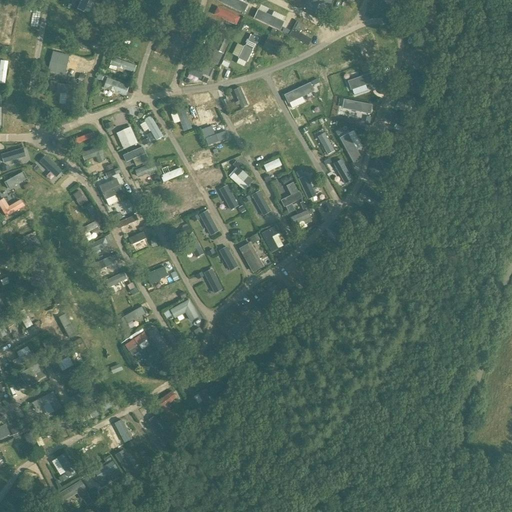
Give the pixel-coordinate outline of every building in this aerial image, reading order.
[(13,0),(13,10),(23,10),(23,0),(13,0)] [(81,0),(78,9),(84,12),(89,0),(81,0)] [(189,0),(187,6),(195,9),(197,0),(189,0)] [(236,0),(218,0),(218,1),(244,13),(248,5),(236,0)] [(308,0),(305,8),(315,12),(319,0),(308,0)] [(345,14),(347,3),(339,2),(337,12),(345,14)] [(217,6),(213,15),(237,25),(241,17),(217,6)] [(174,10),(171,18),(190,25),(193,17),(174,10)] [(258,10),(254,18),(280,31),(284,23),(258,10)] [(8,14),(4,34),(11,35),(15,16),(8,14)] [(61,22),(59,30),(80,37),(82,28),(61,22)] [(293,29),(289,35),(309,46),(312,39),(300,33),(304,25),(299,22),(294,30),(293,29)] [(164,31),(161,38),(182,47),(185,41),(164,31)] [(366,31),(352,36),(357,52),(371,47),(366,31)] [(244,46),(239,58),(247,62),(259,39),(251,35),(245,47),(244,46)] [(269,35),(263,49),(272,53),(271,54),(278,57),(285,42),(269,35)] [(343,37),(345,44),(352,42),(350,35),(343,37)] [(73,39),(71,46),(91,50),(92,43),(73,39)] [(157,51),(159,44),(154,42),(151,49),(157,51)] [(208,45),(203,58),(218,65),(224,53),(208,45)] [(53,53),(48,72),(65,76),(69,56),(53,53)] [(152,55),(149,62),(160,66),(163,59),(152,55)] [(113,58),(111,64),(134,73),(136,66),(113,58)] [(335,65),(338,71),(352,64),(349,58),(335,65)] [(191,60),(188,68),(210,77),(214,69),(191,60)] [(294,66),(275,74),(278,81),(297,73),(294,66)] [(375,70),(349,80),(352,88),(378,79),(375,70)] [(107,78),(104,87),(126,95),(129,86),(107,78)] [(58,83),(57,93),(67,94),(65,106),(75,107),(78,85),(58,83)] [(311,83),(286,95),(289,103),(315,91),(311,83)] [(241,88),(234,91),(242,108),(248,105),(241,88)] [(14,102),(14,93),(3,92),(3,101),(14,102)] [(401,92),(398,101),(418,110),(421,101),(401,92)] [(251,108),(270,100),(267,94),(248,101),(251,108)] [(345,100),(343,108),(371,114),(373,105),(345,100)] [(257,115),(272,110),(270,103),(254,108),(257,115)] [(196,106),(189,108),(196,130),(216,123),(211,109),(205,111),(207,119),(203,120),(203,118),(200,119),(196,106)] [(184,108),(177,111),(184,132),(192,129),(184,108)] [(250,108),(231,117),(234,124),(253,115),(250,108)] [(389,110),(385,118),(405,128),(408,120),(389,110)] [(146,119),(145,121),(157,141),(163,137),(152,117),(149,118),(146,119)] [(243,136),(260,129),(255,118),(239,125),(243,136)] [(327,126),(330,133),(347,125),(344,118),(327,126)] [(131,127),(117,133),(124,150),(138,143),(131,127)] [(207,128),(201,130),(204,139),(206,138),(209,145),(229,138),(226,131),(210,137),(207,128)] [(325,134),(318,137),(328,155),(334,151),(325,134)] [(348,134),(340,138),(354,162),(362,158),(348,134)] [(389,135),(385,144),(404,153),(408,145),(389,135)] [(265,142),(250,147),(252,152),(267,147),(265,142)] [(285,167),(299,161),(291,144),(277,150),(285,167)] [(102,146),(82,153),(85,161),(96,157),(99,164),(107,160),(102,146)] [(143,147),(123,155),(126,162),(139,156),(142,163),(149,160),(143,147)] [(22,149),(0,155),(3,163),(25,156),(22,149)] [(211,149),(190,156),(192,163),(213,156),(211,149)] [(44,156),(39,162),(55,177),(61,172),(44,156)] [(279,158),(264,166),(267,172),(282,165),(279,158)] [(341,159),(333,164),(345,184),(353,179),(341,159)] [(376,159),(373,168),(393,177),(396,169),(376,159)] [(234,169),(229,176),(245,190),(254,180),(240,169),(243,165),(237,160),(233,165),(234,165),(232,167),(234,169)] [(154,163),(135,170),(138,178),(157,171),(157,170),(154,163)] [(333,190),(339,187),(327,167),(321,170),(333,190)] [(119,168),(110,172),(112,177),(121,173),(119,168)] [(181,168),(161,176),(164,182),(183,174),(181,168)] [(214,169),(200,173),(202,179),(205,178),(208,177),(216,174),(214,169)] [(23,172),(4,183),(8,189),(27,179),(23,172)] [(307,176),(300,179),(309,199),(316,195),(307,176)] [(117,178),(100,186),(106,199),(123,191),(117,178)] [(276,195),(284,191),(281,186),(279,187),(274,179),(269,182),(276,195)] [(291,195),(281,200),(285,208),(286,207),(289,213),(296,210),(292,204),(303,198),(300,191),(298,191),(294,182),(287,186),(291,195)] [(68,191),(78,203),(85,198),(75,185),(68,191)] [(365,185),(361,193),(381,203),(385,195),(365,185)] [(188,186),(172,191),(173,197),(190,192),(188,186)] [(227,186),(220,190),(231,210),(238,206),(227,186)] [(2,195),(6,202),(12,198),(7,191),(2,195)] [(259,192),(252,195),(263,216),(270,212),(259,192)] [(4,199),(0,201),(0,207),(6,217),(23,207),(19,200),(8,207),(4,199)] [(182,205),(184,210),(197,204),(195,199),(182,205)] [(172,201),(156,207),(158,213),(174,207),(172,201)] [(91,207),(87,209),(91,216),(97,212),(94,207),(91,207)] [(308,210),(290,218),(293,226),(304,221),(306,224),(313,221),(311,218),(312,217),(308,210)] [(207,211),(200,215),(211,235),(218,231),(207,211)] [(135,215),(117,223),(119,229),(138,221),(135,215)] [(25,216),(4,229),(8,236),(29,223),(25,216)] [(181,216),(163,224),(165,230),(184,222),(181,216)] [(95,222),(80,230),(83,235),(98,227),(95,222)] [(337,223),(330,229),(346,245),(353,238),(337,223)] [(245,233),(251,231),(248,224),(242,226),(245,233)] [(276,226),(262,234),(272,253),(279,249),(273,237),(280,233),(276,226)] [(143,231),(129,238),(132,245),(147,238),(143,231)] [(193,233),(185,237),(196,257),(203,254),(193,233)] [(326,235),(321,240),(335,253),(340,248),(326,235)] [(105,237),(86,247),(90,255),(109,245),(107,241),(105,237)] [(150,243),(141,249),(146,258),(156,252),(150,243)] [(250,243),(240,249),(253,272),(263,267),(250,243)] [(290,243),(284,246),(288,252),(293,250),(290,243)] [(36,245),(18,253),(20,259),(39,252),(36,245)] [(227,247),(220,251),(231,271),(238,267),(227,247)] [(316,251),(310,257),(325,273),(331,268),(316,251)] [(8,254),(0,258),(0,267),(12,261),(8,254)] [(42,255),(26,262),(32,276),(28,278),(33,289),(53,280),(42,255)] [(113,255),(93,265),(97,272),(116,263),(116,262),(114,257),(113,255)] [(297,265),(291,271),(308,289),(314,283),(297,265)] [(164,267),(146,274),(149,280),(159,276),(160,280),(168,276),(164,267)] [(211,270),(204,273),(215,294),(222,290),(211,270)] [(124,272),(106,281),(109,288),(127,279),(124,272)] [(280,289),(288,283),(281,274),(273,281),(280,289)] [(177,285),(157,294),(160,300),(179,290),(177,285)] [(268,292),(261,298),(275,314),(289,300),(283,294),(276,300),(268,292)] [(12,294),(0,300),(0,304),(2,309),(10,306),(12,311),(19,307),(18,306),(23,303),(21,298),(16,301),(12,294)] [(190,300),(171,310),(175,318),(186,312),(191,321),(199,317),(190,300)] [(143,307),(122,319),(126,325),(147,314),(143,307)] [(24,309),(17,313),(26,328),(32,325),(24,309)] [(66,314),(58,318),(69,339),(77,335),(66,314)] [(253,319),(234,337),(242,344),(260,327),(253,319)] [(200,327),(194,331),(197,336),(203,332),(200,327)] [(155,328),(148,332),(159,351),(166,347),(155,328)] [(124,329),(122,336),(123,341),(129,336),(131,331),(124,329)] [(145,332),(126,345),(133,356),(150,344),(147,339),(149,338),(145,332)] [(79,338),(73,341),(76,347),(82,344),(79,338)] [(50,344),(44,347),(47,353),(54,350),(50,344)] [(65,350),(46,360),(54,374),(61,370),(57,362),(69,356),(65,350)] [(32,351),(12,361),(16,368),(35,358),(32,351)] [(237,357),(218,370),(223,377),(242,364),(237,357)] [(40,362),(18,374),(22,381),(43,369),(40,362)] [(245,363),(242,365),(248,374),(251,372),(245,363)] [(10,367),(4,370),(8,378),(13,375),(10,367)] [(90,388),(70,398),(74,405),(94,395),(90,388)] [(206,390),(199,394),(212,414),(219,409),(206,390)] [(171,391),(154,404),(166,421),(173,416),(166,405),(176,398),(171,391)] [(53,392),(31,403),(35,410),(49,403),(54,412),(61,408),(53,392)] [(106,399),(87,411),(92,418),(111,407),(106,399)] [(144,403),(138,406),(145,421),(151,419),(144,403)] [(155,416),(149,421),(163,439),(169,434),(155,416)] [(0,438),(10,434),(5,424),(0,426),(0,438)] [(19,427),(10,430),(13,437),(22,434),(19,427)] [(39,428),(24,435),(31,452),(40,448),(36,439),(42,436),(39,428)] [(170,435),(165,439),(168,444),(173,440),(170,435)] [(158,438),(152,443),(158,451),(164,446),(158,438)] [(8,443),(1,447),(10,464),(17,460),(8,443)] [(123,452),(114,457),(126,475),(134,470),(123,452)] [(63,454),(56,459),(68,477),(75,473),(63,454)] [(96,459),(98,464),(106,460),(104,455),(96,459)] [(112,461),(95,472),(99,479),(111,472),(116,468),(112,461)] [(45,479),(23,485),(26,496),(36,494),(38,502),(54,497),(52,492),(49,493),(45,479)] [(80,480),(59,493),(64,502),(76,494),(81,501),(82,500),(88,496),(89,496),(84,489),(85,488),(80,480)] [(8,511),(6,511),(20,511),(8,500),(2,506),(8,511)]
